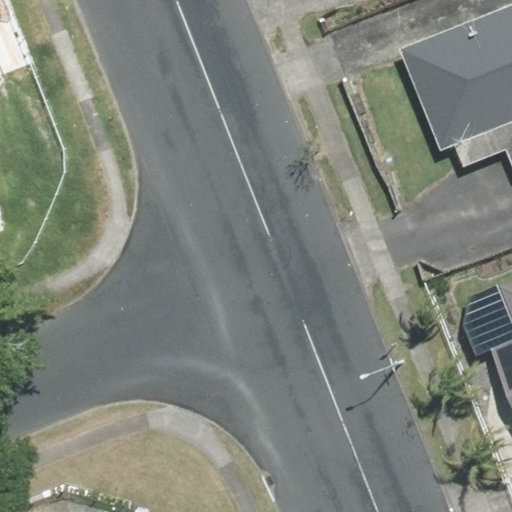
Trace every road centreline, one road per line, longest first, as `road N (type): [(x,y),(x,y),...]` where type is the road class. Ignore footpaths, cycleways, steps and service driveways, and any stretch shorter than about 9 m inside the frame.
road 1 (residential): [(0,395),(284,280)]
road 2 (tertiary): [(284,280),(177,0)]
road 3 (tertiary): [(377,511),(284,280)]
